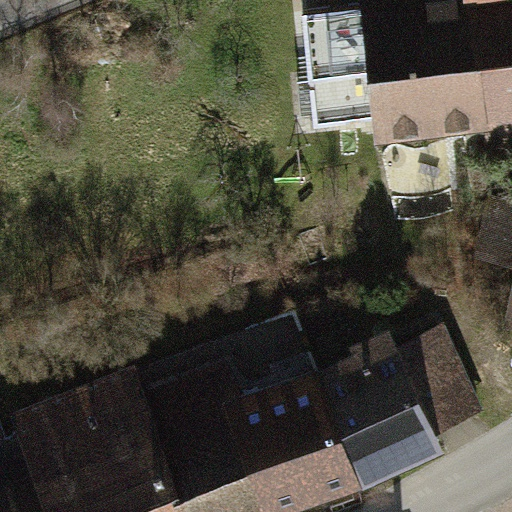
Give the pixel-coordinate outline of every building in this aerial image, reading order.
[(511,0),(363,0),(384,134),(488,124),(488,141),(511,138),(511,0)] [(495,255),(511,258),(511,313),(511,318),(511,317),(511,188),(509,188),(495,255)] [(443,328),(402,345),(434,431),(478,415),(443,328)] [(398,333),(228,396),(272,511),(287,511),(443,454),(434,431),(402,345),(398,333)] [(137,367),(11,413),(50,511),(192,511),(147,393),(137,367)] [(268,511),(214,368),(147,393),(192,511),(268,511)] [(48,511),(31,469),(0,481),(0,511),(48,511)]
